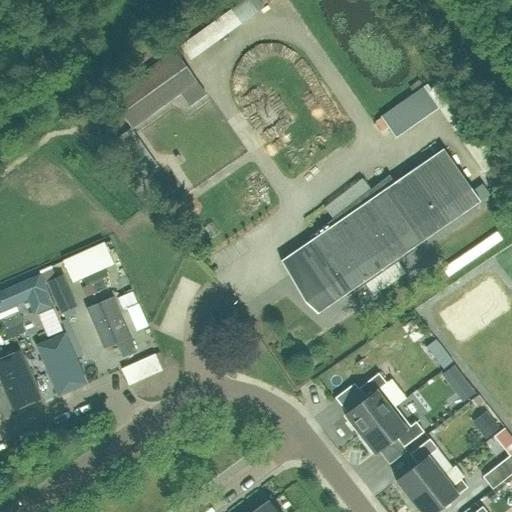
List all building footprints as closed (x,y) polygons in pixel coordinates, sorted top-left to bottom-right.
[(264,7),(258,0),(245,0),(180,47),(190,61),(264,7)] [(196,83),(174,52),(109,98),(132,129),(196,83)] [(498,165),(441,82),(426,93),(422,88),(380,117),(395,139),(438,109),(484,175),(498,165)] [(478,203),(441,151),(376,196),(373,192),(309,242),(309,243),(279,264),(304,305),(316,316),(478,203)] [(75,305),(62,275),(46,282),(59,311),(75,305)] [(104,287),(100,278),(89,283),(93,292),(104,287)] [(0,305),(1,310),(22,304),(19,292),(0,296),(0,305)] [(83,309),(107,365),(137,353),(114,297),(83,309)] [(28,310),(26,327),(46,329),(47,312),(28,310)] [(83,377),(63,334),(28,349),(40,376),(55,370),(62,386),(83,377)] [(11,360),(0,364),(0,379),(18,420),(35,412),(11,360)] [(358,432),(394,405),(379,386),(385,381),(377,371),(357,386),(365,396),(343,412),(358,432)] [(394,405),(358,432),(373,452),(394,435),(402,445),(422,430),(414,420),(408,424),(394,405)] [(489,438),(505,425),(493,409),(477,422),(489,438)] [(498,489),(511,478),(511,432),(509,428),(497,437),(511,455),(511,456),(488,476),(498,489)] [(409,498),(410,498),(441,474),(426,454),(435,447),(428,437),(408,452),(415,462),(394,479),(409,498)] [(441,474),(410,498),(409,498),(419,511),(431,511),(466,485),(459,477),(450,485),(441,474)] [(295,511),(281,493),(262,507),(266,511),(295,511)]
